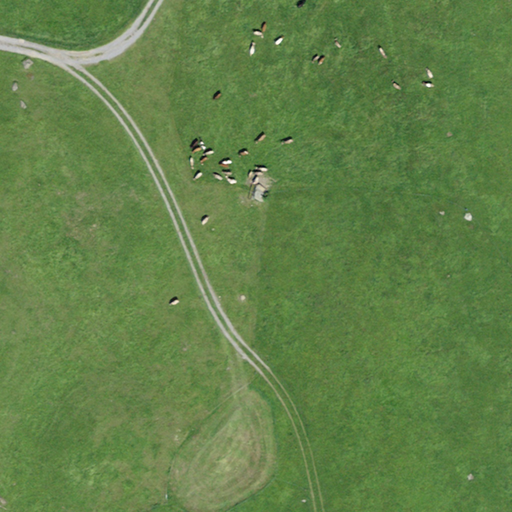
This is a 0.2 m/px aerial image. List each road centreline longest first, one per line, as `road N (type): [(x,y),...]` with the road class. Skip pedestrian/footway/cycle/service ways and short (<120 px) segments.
road 1 (track): [(319,511),(290,404),(218,312),(166,188),(117,105),(68,59)]
road 2 (track): [(154,0),(134,36),(89,60),(0,43)]
